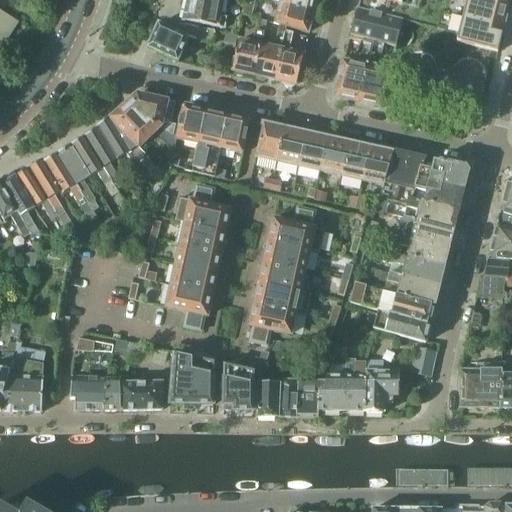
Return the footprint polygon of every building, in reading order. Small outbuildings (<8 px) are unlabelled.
[(225,31),(230,0),(185,0),(186,2),(181,22),(225,31)] [(255,0),(244,0),(241,14),(252,17),(255,0)] [(316,3),(316,0),(279,0),(278,4),(315,14),(318,6),(316,3)] [(467,0),(403,0),(402,6),(378,0),(360,0),(358,10),(403,21),(403,22),(459,36),(462,23),(468,1),(467,0)] [(508,12),(511,0),(467,0),(468,1),(508,12)] [(503,34),(508,12),(468,1),(462,23),(503,34)] [(313,24),(315,14),(278,4),(270,2),(266,15),(275,17),(273,24),(278,26),(286,29),(308,35),(311,26),(313,24)] [(0,16),(0,55),(22,23),(4,10),(0,16)] [(358,10),(351,37),(379,44),(385,46),(396,49),(403,22),(403,21),(358,10)] [(258,21),(255,33),(264,35),(267,23),(258,21)] [(459,36),(457,43),(498,54),(503,34),(462,23),(459,36)] [(147,49),(178,63),(189,39),(212,44),(214,32),(180,26),(179,35),(158,25),(147,49)] [(261,47),(253,82),(274,87),(286,36),(286,32),(277,30),(272,50),(261,47)] [(223,48),(234,50),(237,36),(226,33),(223,48)] [(264,35),(255,33),(252,45),(239,41),(231,77),(253,82),(261,47),(264,35)] [(293,38),(286,36),(274,87),(295,91),(303,58),(289,54),(293,38)] [(343,63),(335,93),(338,99),(361,103),(371,56),(373,46),(360,43),(356,67),(344,64),(343,63)] [(371,56),(361,103),(380,108),(381,106),(389,74),(378,71),(385,46),(379,44),(378,47),(373,46),(371,56)] [(6,62),(1,68),(9,73),(13,68),(6,62)] [(396,91),(398,82),(389,80),(386,92),(395,94),(396,91)] [(134,97),(125,106),(134,114),(162,130),(163,123),(168,102),(144,97),(140,96),(134,97)] [(125,106),(110,119),(139,147),(141,150),(156,135),(159,133),(162,130),(134,114),(125,106)] [(176,139),(198,145),(206,110),(195,108),(193,109),(183,107),(179,126),(176,137),(176,139)] [(197,150),(192,172),(213,178),(215,178),(216,169),(219,155),(221,150),(228,115),(206,110),(198,145),(197,150)] [(228,115),(221,150),(243,155),(250,122),(241,120),(239,118),(228,115)] [(110,119),(96,128),(97,130),(117,161),(126,156),(132,166),(140,161),(146,156),(141,150),(139,147),(110,119)] [(162,130),(159,133),(174,136),(176,126),(163,123),(162,130)] [(277,163),(285,128),(267,124),(265,126),(263,125),(256,158),(277,163)] [(306,133),(285,128),(277,163),(298,168),(306,133)] [(110,165),(117,161),(97,130),(84,138),(110,181),(117,176),(110,165)] [(159,133),(156,135),(173,153),(174,145),(175,141),(176,139),(176,137),(159,133)] [(306,133),(298,168),(319,173),(327,137),(306,133)] [(348,142),(327,137),(319,173),(340,178),(348,142)] [(110,181),(84,138),(70,147),(90,179),(97,174),(104,185),(110,181)] [(370,147),(348,142),(340,178),(362,183),(370,147)] [(90,179),(70,147),(57,155),(83,198),(88,205),(94,202),(95,201),(84,182),(90,179)] [(384,188),(385,184),(392,154),(387,153),(387,151),(370,147),(362,183),(384,188)] [(392,154),(385,184),(401,187),(408,156),(392,152),(392,154)] [(83,198),(57,155),(44,163),(62,194),(63,195),(70,191),(77,202),(83,198)] [(172,158),(167,164),(179,167),(181,157),(172,155),(172,158)] [(422,159),(408,156),(401,187),(415,191),(418,178),(422,159)] [(422,159),(418,178),(464,189),(468,174),(464,169),(422,159)] [(62,194),(44,163),(42,161),(29,169),(59,218),(65,214),(55,197),(62,194)] [(59,218),(29,169),(15,178),(34,209),(35,210),(41,206),(52,223),(59,218)] [(216,169),(215,178),(224,180),(225,171),(216,169)] [(124,188),(117,176),(110,181),(117,192),(124,188)] [(34,209),(15,178),(2,186),(31,235),(41,236),(27,213),(34,209)] [(459,210),(464,189),(418,178),(415,191),(413,200),(459,210)] [(510,227),(511,221),(511,178),(511,179),(507,181),(497,223),(510,227)] [(272,192),(274,181),(267,180),(264,190),(272,192)] [(117,192),(110,181),(104,185),(112,198),(119,194),(117,192)] [(293,197),(295,187),(274,181),(272,192),(293,197)] [(0,214),(2,218),(2,219),(4,223),(11,218),(24,240),(31,235),(2,186),(0,183),(0,214)] [(180,223),(226,233),(231,211),(211,206),(214,191),(196,187),(193,202),(180,200),(175,222),(180,223)] [(314,201),(316,193),(316,191),(295,187),(293,197),(314,201)] [(328,204),(330,196),(316,193),(314,201),(328,204)] [(168,198),(161,196),(157,212),(164,214),(168,198)] [(358,199),(356,210),(363,212),(367,197),(359,196),(358,199)] [(93,213),(88,205),(83,198),(77,202),(91,225),(97,220),(93,213)] [(356,210),(358,199),(351,198),(348,208),(356,210)] [(459,210),(413,200),(407,199),(405,209),(417,212),(415,220),(455,229),(459,210)] [(99,209),(94,202),(88,205),(93,213),(99,209)] [(269,243),(310,252),(320,254),(325,232),(312,229),(315,213),(297,209),(294,225),(274,220),(269,243)] [(146,226),(149,212),(148,210),(134,217),(141,228),(146,226)] [(72,226),(65,214),(59,218),(66,229),(72,226)] [(455,229),(415,220),(403,217),(400,227),(413,230),(410,239),(450,248),(455,229)] [(154,222),(150,237),(157,239),(161,224),(154,222)] [(175,244),(180,245),(221,255),(226,233),(180,223),(175,244)] [(511,227),(510,227),(497,223),(493,238),(511,243),(511,227)] [(143,242),(144,234),(142,231),(127,239),(129,243),(133,248),(143,242)] [(152,255),(157,239),(150,237),(145,253),(152,255)] [(445,267),(450,248),(410,239),(398,237),(396,246),(408,249),(406,258),(445,267)] [(357,255),(361,240),(354,238),(350,253),(357,255)] [(487,262),(509,263),(511,263),(511,243),(493,238),(487,262)] [(133,248),(129,243),(116,250),(117,253),(122,254),(133,248)] [(310,252),(269,243),(264,264),(305,273),(310,252)] [(62,263),(65,247),(49,244),(46,260),(62,263)] [(176,265),(217,274),(221,255),(180,245),(176,265)] [(441,286),(445,267),(406,258),(380,251),(378,262),(403,268),(401,276),(441,286)] [(34,268),(36,255),(28,254),(22,258),(29,269),(34,268)] [(487,262),(484,278),(508,281),(509,263),(487,262)] [(145,281),(149,265),(142,263),(138,279),(145,281)] [(305,273),(264,264),(260,284),(301,293),(305,273)] [(176,265),(171,286),(212,295),(217,274),(176,265)] [(346,265),(342,280),(349,282),(353,267),(346,265)] [(386,284),(388,274),(375,271),(373,281),(386,284)] [(401,276),(390,273),(387,283),(399,285),(396,296),(436,305),(441,286),(401,276)] [(508,281),(484,278),(481,278),(477,294),(505,297),(508,281)] [(349,282),(342,280),(337,296),(344,298),(349,282)] [(255,305),(296,314),(301,293),(260,284),(255,305)] [(135,302),(139,286),(132,285),(128,300),(135,302)] [(367,288),(355,285),(350,304),(362,308),(367,288)] [(207,318),(212,295),(171,286),(166,309),(187,313),(183,329),(201,333),(205,317),(207,318)] [(396,296),(384,293),(380,312),(389,315),(431,324),(436,305),(396,296)] [(296,314),(255,305),(250,327),(252,328),(249,343),(267,347),(270,332),(291,336),(296,314)] [(334,307),(329,322),(336,324),(341,309),(334,307)] [(431,324),(389,315),(385,332),(426,344),(431,324)] [(69,326),(70,318),(67,318),(63,317),(62,317),(61,325),(69,326)] [(17,339),(21,325),(9,322),(6,336),(17,339)] [(336,324),(329,322),(324,337),(331,339),(336,324)] [(89,345),(89,341),(81,340),(80,345),(76,345),(75,353),(94,354),(95,346),(89,345)] [(0,411),(1,412),(11,359),(13,360),(16,344),(9,342),(7,350),(2,350),(2,358),(0,357),(0,411)] [(140,359),(142,349),(117,343),(115,353),(140,359)] [(285,353),(287,345),(279,343),(277,352),(285,353)] [(22,345),(16,344),(13,360),(19,361),(22,345)] [(365,414),(365,372),(355,371),(356,361),(357,349),(350,347),(347,360),(348,360),(345,377),(344,413),(363,413),(363,414),(365,414)] [(431,378),(436,354),(417,350),(412,374),(431,378)] [(192,406),(192,360),(175,356),(170,406),(192,406)] [(264,371),(267,360),(260,358),(260,360),(255,359),(253,368),(264,371)] [(42,413),(42,409),(44,379),(43,379),(43,366),(42,365),(19,361),(13,360),(11,359),(1,412),(42,413)] [(214,364),(192,360),(192,406),(213,406),(214,364)] [(348,360),(347,360),(344,360),(344,366),(330,366),(328,376),(327,376),(327,377),(323,391),(321,391),(321,393),(319,393),(318,412),(344,413),(345,377),(348,360)] [(382,363),(366,363),(365,363),(365,372),(365,414),(383,414),(383,404),(391,404),(392,396),(399,397),(399,372),(382,371),(382,363)] [(500,410),(501,372),(501,365),(501,364),(484,364),(484,371),(459,371),(459,409),(500,410)] [(511,364),(501,365),(501,372),(500,410),(511,409),(511,364)] [(253,413),(254,382),(254,373),(252,373),(224,367),(224,406),(234,406),(234,412),(253,413)] [(260,382),(264,371),(253,368),(252,373),(254,373),(254,382),(260,382)] [(323,391),(327,377),(317,376),(316,382),(299,381),(298,384),(296,381),(283,380),(281,382),(280,385),(278,419),(318,419),(318,412),(319,393),(321,393),(321,391),(323,391)] [(103,412),(108,379),(92,379),(71,378),(70,400),(75,401),(75,412),(103,412)] [(120,386),(120,385),(121,379),(108,379),(103,412),(121,412),(120,386)] [(280,385),(281,382),(278,385),(278,387),(258,386),(258,391),(257,419),(278,419),(280,385)] [(162,411),(164,384),(120,385),(120,386),(121,412),(162,411)] [(396,470),(396,489),(455,488),(455,471),(396,470)] [(511,470),(468,470),(469,488),(511,487),(511,470)]
